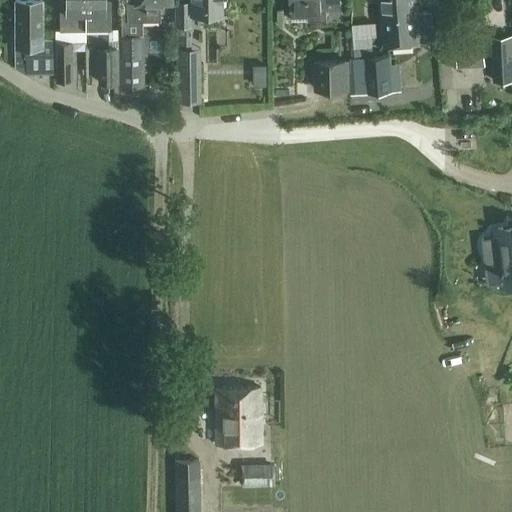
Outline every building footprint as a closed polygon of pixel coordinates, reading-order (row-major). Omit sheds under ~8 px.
[(53,70),(53,40),(43,40),(42,0),(15,0),(16,67),(26,71),(53,70)] [(85,30),(84,0),(65,0),(65,1),(60,1),(60,30),(85,30)] [(104,0),(84,0),(85,30),(110,29),(110,0),(104,0)] [(126,2),(126,21),(160,21),(160,2),(171,2),(171,0),(134,0),(135,1),(126,2)] [(176,1),(176,34),(188,34),(188,26),(192,26),(192,13),(222,13),(221,0),(188,0),(188,1),(176,1)] [(340,10),(340,0),(291,0),(292,20),(327,20),(326,10),(340,10)] [(432,11),(419,12),(417,0),(380,0),(384,44),(434,40),(432,11)] [(265,14),(264,2),(251,3),(252,15),(265,14)] [(375,23),(352,24),(353,37),(376,35),(375,23)] [(511,53),(511,35),(492,36),(494,81),(511,79),(511,53)] [(143,36),(130,36),(122,36),(118,36),(118,47),(119,83),(118,89),(143,89),(143,36)] [(55,42),(56,81),(73,81),(72,42),(55,42)] [(469,45),(456,46),(457,66),(471,65),(469,45)] [(98,47),(99,83),(117,83),(117,46),(98,47)] [(199,101),(199,50),(177,50),(177,71),(177,101),(199,101)] [(257,73),(269,72),(269,53),(257,53),(257,73)] [(365,93),(393,91),(391,54),(352,57),(355,94),(365,94),(365,93)] [(348,61),(317,61),(314,61),(314,90),(348,89),(348,61)] [(498,236),(482,237),(485,262),(501,260),(502,269),(500,269),(501,273),(502,273),(503,282),(504,285),(511,283),(511,225),(497,228),(498,236)] [(503,293),(483,298),(491,329),(511,324),(503,293)] [(511,328),(488,330),(489,365),(511,363),(511,328)] [(180,386),(180,376),(168,375),(168,385),(180,386)] [(511,384),(491,387),(496,427),(511,425),(511,384)] [(260,387),(215,387),(216,444),(260,444),(260,387)] [(174,460),(175,500),(199,499),(198,459),(174,460)] [(242,486),(275,485),(274,464),(241,465),(242,486)]
